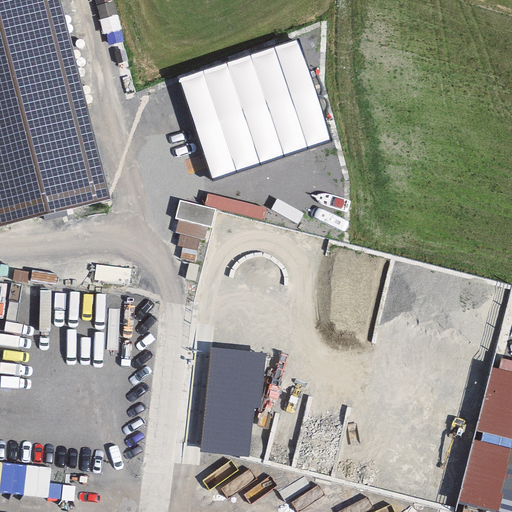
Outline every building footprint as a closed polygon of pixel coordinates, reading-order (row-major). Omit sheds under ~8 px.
[(62,0),(0,0),(0,229),(115,200),(62,0)] [(314,38),(119,92),(130,130),(225,104),(222,91),(275,76),(281,95),(327,82),(314,38)] [(322,207),(350,200),(345,179),(317,186),(322,207)] [(184,201),(174,248),(205,254),(215,207),(184,201)] [(500,511),(511,511),(511,372),(495,368),(461,502),(500,511)]
